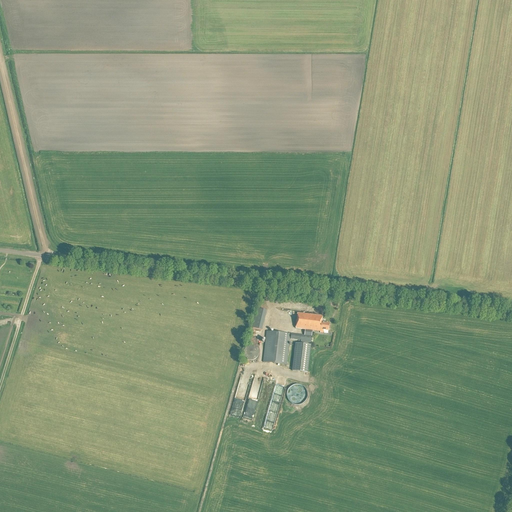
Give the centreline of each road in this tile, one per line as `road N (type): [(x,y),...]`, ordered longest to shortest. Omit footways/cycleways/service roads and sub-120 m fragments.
road 1 (unclassified): [(511,314),(0,251)]
road 2 (track): [(0,55),(47,256)]
